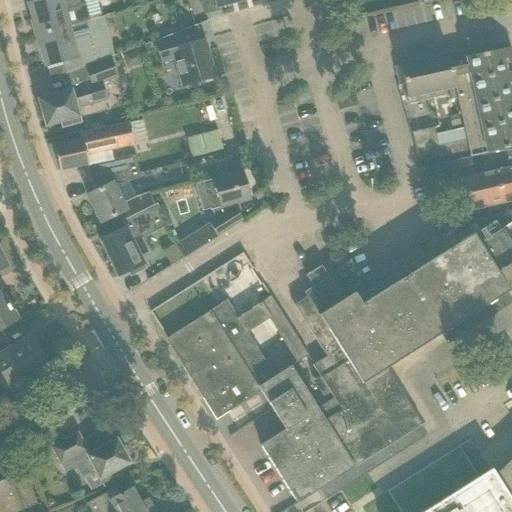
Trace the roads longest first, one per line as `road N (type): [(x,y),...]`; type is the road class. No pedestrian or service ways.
road 1 (residential): [(421,223),(371,49),(511,20)]
road 2 (tertiary): [(121,358),(33,193),(0,100)]
road 3 (tertiary): [(223,511),(121,358)]
road 4 (residential): [(0,428),(51,409),(121,358)]
